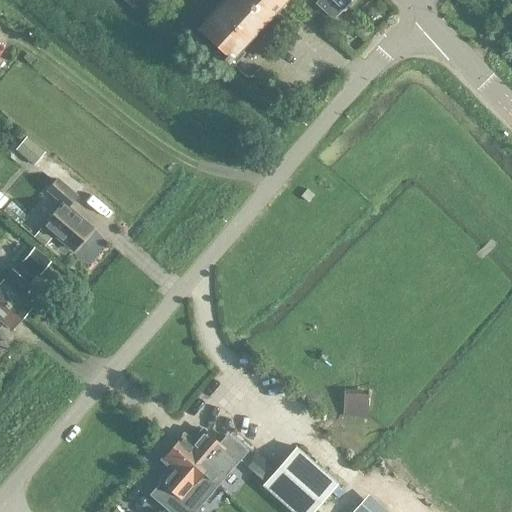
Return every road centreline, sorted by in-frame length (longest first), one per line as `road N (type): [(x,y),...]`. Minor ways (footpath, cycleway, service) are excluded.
road 1 (unclassified): [(0,497),(383,53),(427,21)]
road 2 (unclassified): [(511,110),(427,21)]
